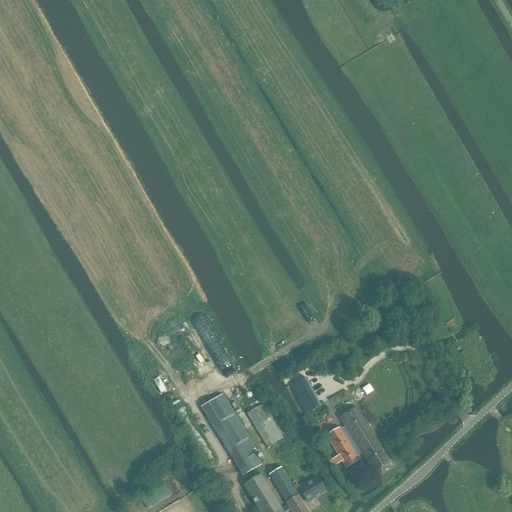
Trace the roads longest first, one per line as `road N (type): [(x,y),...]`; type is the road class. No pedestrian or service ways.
road 1 (track): [(150,511),(223,469),(195,404),(334,321)]
road 2 (unclassified): [(511,387),(375,511)]
